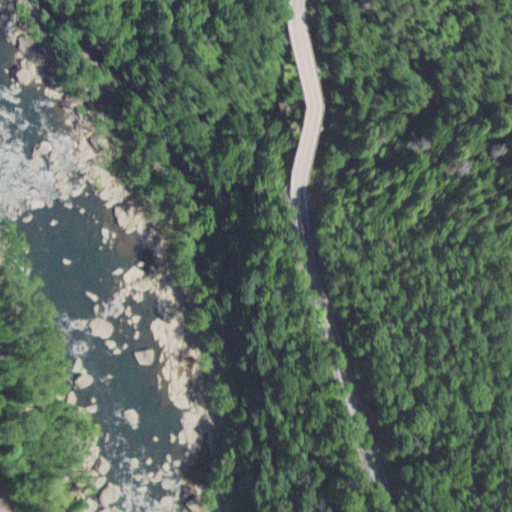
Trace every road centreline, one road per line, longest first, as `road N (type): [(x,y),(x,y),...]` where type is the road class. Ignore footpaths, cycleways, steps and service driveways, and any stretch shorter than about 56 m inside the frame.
road 1 (secondary): [(388,511),(336,359),(299,211)]
road 2 (secondary): [(299,211),(296,0)]
